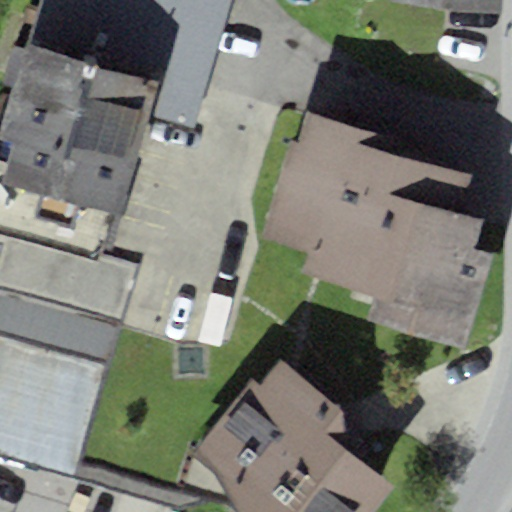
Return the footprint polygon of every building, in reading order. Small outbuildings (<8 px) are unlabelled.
[(230,0),(38,0),(27,42),(160,80),(149,117),(194,130),(230,0)] [(502,13),(503,0),(391,0),(392,1),(502,13)] [(149,117),(160,80),(27,42),(0,134),(15,139),(3,182),(120,214),(149,117)] [(303,271),(375,293),(367,319),(464,348),(492,252),(472,247),(480,220),(458,213),(469,176),(428,164),(433,147),(307,111),(299,142),(292,140),(264,237),(310,250),(303,271)] [(107,258),(120,214),(3,182),(0,180),(0,237),(98,265),(101,256),(107,258)] [(0,458),(74,480),(134,276),(137,266),(107,258),(101,256),(98,265),(0,237),(0,458)] [(373,511),(394,486),(320,429),(339,408),(279,362),(259,385),(253,378),(191,453),(219,477),(236,511),(373,511)]
